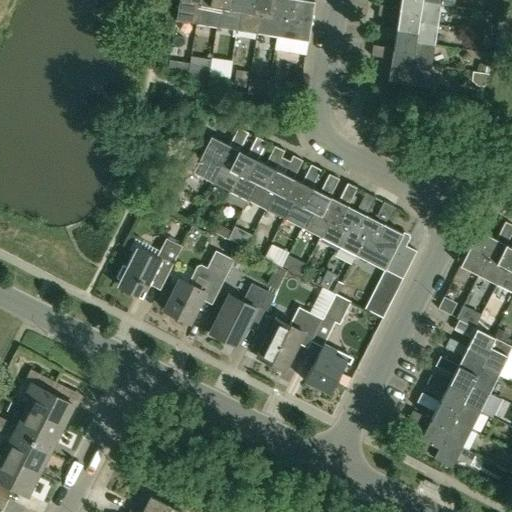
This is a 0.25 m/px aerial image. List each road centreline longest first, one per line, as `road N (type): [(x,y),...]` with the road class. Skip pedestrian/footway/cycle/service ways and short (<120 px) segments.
road 1 (residential): [(334,462),(441,243),(444,221),(432,201),(334,150),(322,135),(336,0)]
road 2 (tertiary): [(334,462),(139,366)]
road 3 (residential): [(64,511),(139,366)]
road 4 (tertiary): [(139,366),(0,294)]
